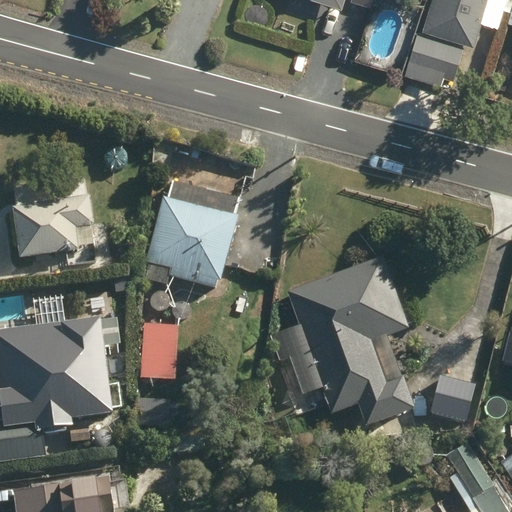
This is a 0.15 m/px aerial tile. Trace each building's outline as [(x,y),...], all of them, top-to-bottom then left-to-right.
[(429,0),(420,30),(431,33),(430,37),(417,33),(405,74),(439,84),(441,77),(451,80),(462,46),(451,43),(452,39),(472,45),(480,21),(497,26),(504,0),(429,0)] [(117,169),(121,168),(124,167),(127,164),(128,160),(129,156),(128,152),(125,149),(122,147),(118,146),(115,146),(111,147),(108,149),(106,152),(105,156),(106,160),(107,163),(109,166),(113,168),(117,169)] [(88,227),(91,226),(87,199),(84,199),(82,180),(12,190),(15,209),(10,209),(17,259),(76,251),(76,249),(91,247),(88,227)] [(161,199),(144,264),(148,265),(144,281),(166,287),(169,277),(213,288),(215,282),(219,283),(236,218),(233,217),(237,200),(170,183),(166,200),(161,199)] [(285,293),(305,348),(292,353),(302,381),(315,376),(329,415),(356,406),(364,428),(412,411),(401,378),(397,379),(382,339),(406,330),(380,259),(285,293)] [(160,314),(164,313),(167,311),(170,309),(172,305),(172,301),(171,297),(169,294),(166,292),(162,290),(158,291),(155,292),(152,294),(150,297),(149,301),(149,305),(150,308),(153,311),(156,313),(160,314)] [(186,323),(189,322),(193,321),(196,318),(197,314),(198,310),(197,306),(194,303),(191,301),(187,300),(184,300),(180,301),(177,303),(175,306),(174,310),(175,314),(176,317),(178,320),(182,322),(186,323)] [(72,416),(113,411),(105,345),(120,343),(116,317),(101,319),(101,317),(0,329),(0,392),(0,395),(0,420),(2,420),(3,427),(36,422),(37,428),(73,423),(72,416)] [(142,327),(139,380),(173,382),(176,329),(142,327)] [(511,329),(509,328),(500,361),(511,363),(511,329)] [(440,378),(427,427),(447,433),(451,419),(463,423),(473,387),(440,378)] [(497,418),(501,417),(505,415),(507,412),(509,409),(509,405),(508,401),(506,398),(503,395),(499,394),(495,394),(492,396),(489,398),(487,401),(486,405),(486,408),(488,412),(490,415),(493,417),(497,418)] [(103,449),(107,448),(110,446),(113,443),(115,440),(115,436),(114,432),(112,429),(109,426),(105,425),(101,425),(98,427),(95,429),(93,432),(92,436),(92,440),(93,443),(96,446),(99,448),(103,449)] [(0,460),(46,455),(43,431),(33,432),(32,426),(0,430),(0,460)] [(176,440),(176,452),(201,452),(201,440),(176,440)] [(458,479),(451,484),(468,511),(511,511),(511,502),(500,483),(492,488),(465,445),(445,458),(458,479)] [(511,457),(500,465),(511,483),(511,457)] [(110,511),(106,481),(13,494),(15,511),(110,511)]
